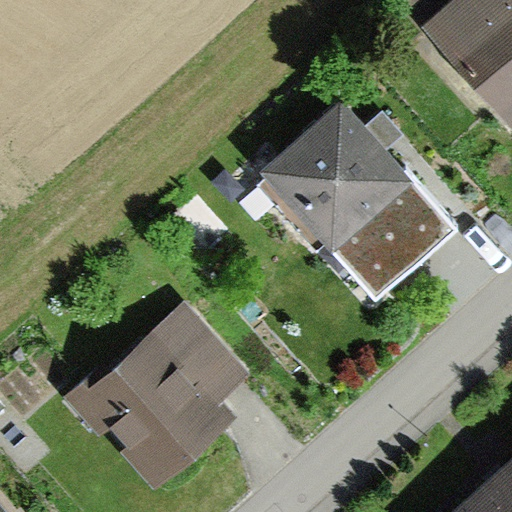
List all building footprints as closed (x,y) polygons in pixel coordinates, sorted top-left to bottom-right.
[(511,0),(436,0),(419,16),(511,119),(511,118),(511,0)] [(350,90),(267,164),(339,245),(422,171),(398,144),(408,135),(386,111),(376,119),(350,90)] [(339,245),(380,295),(463,222),(422,171),(339,245)] [(179,288),(64,389),(142,478),(229,403),(216,389),(245,364),(179,288)] [(511,511),(511,425),(419,511),(511,511)] [(0,511),(17,511),(0,493),(0,511)]
